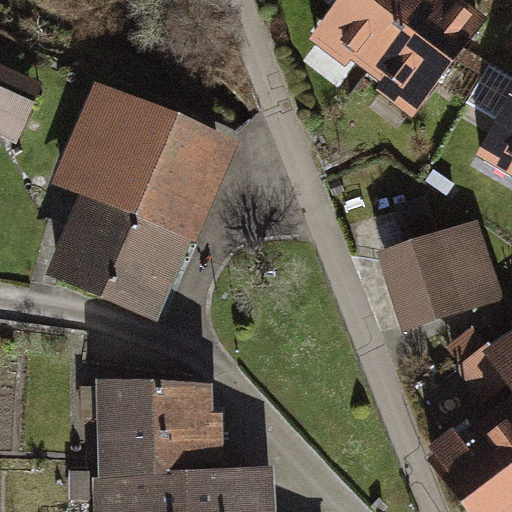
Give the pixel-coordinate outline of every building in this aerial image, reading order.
[(424,0),(351,0),(325,36),(372,71),(424,0)] [(482,21),(454,0),(424,0),(372,71),(419,106),(482,21)] [(35,85),(0,72),(0,144),(11,149),(35,85)] [(235,145),(94,86),(51,189),(83,203),(50,281),(159,326),(235,145)] [(511,106),(483,158),(511,174),(511,106)] [(416,245),(446,232),(427,193),(398,207),(416,245)] [(503,302),(479,228),(378,261),(403,335),(503,302)] [(433,454),(474,511),(511,511),(511,338),(465,372),(494,410),(433,454)] [(190,392),(108,388),(111,480),(217,479),(214,419),(193,417),(190,392)] [(112,511),(265,511),(264,479),(217,479),(111,480),(112,511)]
